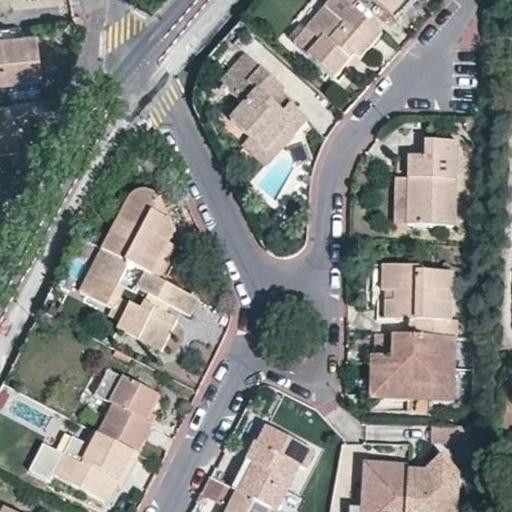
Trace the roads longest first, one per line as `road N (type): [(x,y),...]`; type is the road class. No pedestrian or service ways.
road 1 (residential): [(260,284),(312,282),(321,271),(340,160),(426,70)]
road 2 (secondary): [(0,293),(85,141),(137,72)]
road 3 (residential): [(167,511),(253,349),(260,284)]
road 4 (residential): [(260,284),(184,126),(137,72)]
